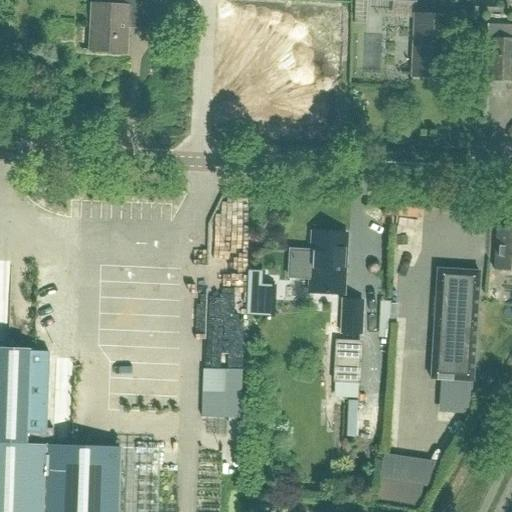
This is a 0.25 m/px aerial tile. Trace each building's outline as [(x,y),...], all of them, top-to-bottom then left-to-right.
[(107,0),(107,5),(91,4),(88,52),(125,54),(126,28),(143,29),(144,0),(107,0)] [(449,18),(415,16),(412,75),(446,77),(449,18)] [(511,80),(511,24),(486,24),(484,79),(511,80)] [(511,271),(511,229),(496,228),(493,271),(511,271)] [(347,235),(311,233),(308,293),(344,295),(347,235)] [(479,272),(437,269),(431,379),(473,382),(479,272)] [(486,305),(510,301),(509,289),(484,293),(486,305)] [(363,302),(342,301),(341,333),(362,334),(363,302)] [(403,318),(403,305),(389,305),(389,318),(403,318)] [(25,444),(25,432),(45,433),(48,352),(28,351),(28,349),(0,347),(0,511),(116,511),(119,447),(45,445),(25,444)] [(436,462),(383,454),(379,479),(432,488),(436,462)]
